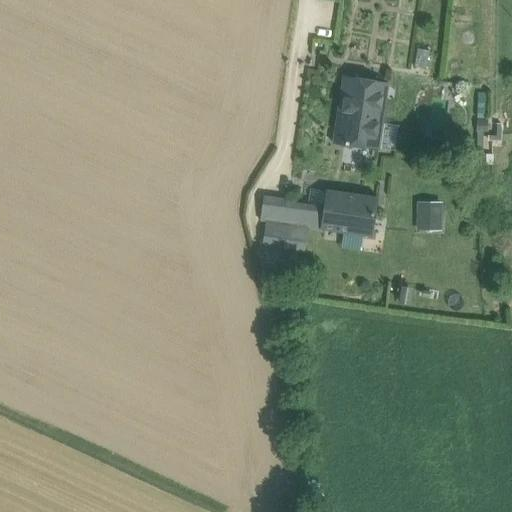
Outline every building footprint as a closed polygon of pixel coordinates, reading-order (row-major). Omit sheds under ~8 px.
[(388,83),(344,76),(339,105),(333,144),(378,150),(388,83)] [(377,198),(327,191),(325,207),(322,229),(371,236),(377,198)] [(286,200),(264,197),(261,220),(282,223),(286,201),(286,200)] [(325,207),(286,201),(282,223),(322,229),(325,207)] [(440,212),(419,212),(419,227),(440,227),(440,212)]
